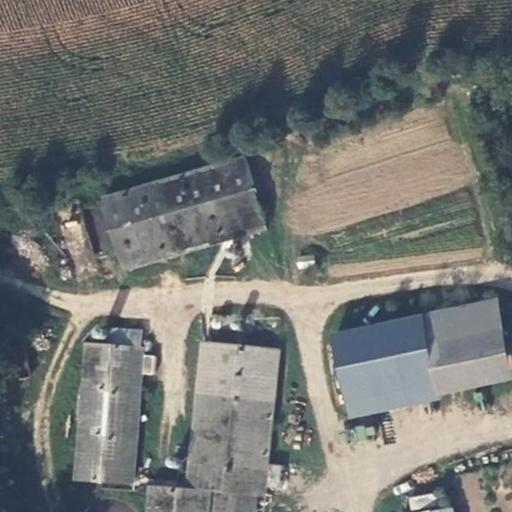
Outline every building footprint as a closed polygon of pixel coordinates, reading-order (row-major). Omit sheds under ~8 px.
[(254,164),(113,201),(130,271),(272,237),(254,164)] [(351,406),(439,387),(441,396),(511,381),(511,364),(501,312),(339,346),(351,406)] [(86,360),(74,486),(126,491),(140,348),(128,347),(129,334),(112,333),(110,345),(87,343),(86,360)] [(282,360),(207,351),(189,490),(265,500),(282,360)] [(198,511),(200,497),(144,492),(141,511),(198,511)] [(249,511),(251,503),(211,499),(209,511),(249,511)] [(407,511),(406,511),(448,511),(447,503),(407,511)]
